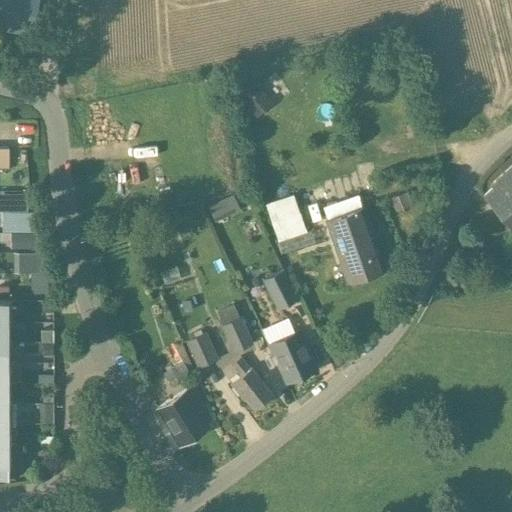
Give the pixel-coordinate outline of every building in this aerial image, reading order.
[(39,0),(0,0),(0,23),(34,30),(39,0)] [(0,145),(0,168),(8,168),(8,145),(0,145)] [(511,163),(490,183),(492,185),(483,193),(511,225),(511,163)] [(0,208),(19,207),(18,191),(0,192),(0,208)] [(280,250),(322,237),(318,226),(305,230),(293,192),(265,200),(280,250)] [(232,193),(208,204),(215,220),(240,209),(232,193)] [(347,281),(385,267),(364,206),(326,219),(347,281)] [(298,299),(282,267),(261,278),(277,310),(298,299)] [(0,320),(9,320),(8,299),(0,299),(0,320)] [(239,316),(223,323),(221,324),(233,352),(253,343),(241,315),(239,316)] [(0,340),(9,341),(9,320),(0,320),(0,340)] [(198,367),(219,357),(206,329),(186,339),(198,367)] [(286,381),(317,367),(300,329),(269,343),(286,381)] [(0,361),(9,361),(9,341),(0,340),(0,361)] [(271,392),(250,366),(249,367),(240,356),(232,362),(241,373),(232,380),(244,395),(246,394),(255,405),(271,392)] [(172,385),(190,373),(182,360),(164,372),(172,385)] [(0,381),(9,382),(9,361),(0,361),(0,381)] [(0,402),(9,402),(9,382),(0,381),(0,402)] [(179,443),(210,425),(187,387),(156,406),(179,443)] [(0,422),(9,422),(9,402),(0,402),(0,422)] [(0,442),(9,443),(9,422),(0,422),(0,442)] [(9,443),(0,442),(0,478),(14,478),(14,464),(9,464),(9,443)]
